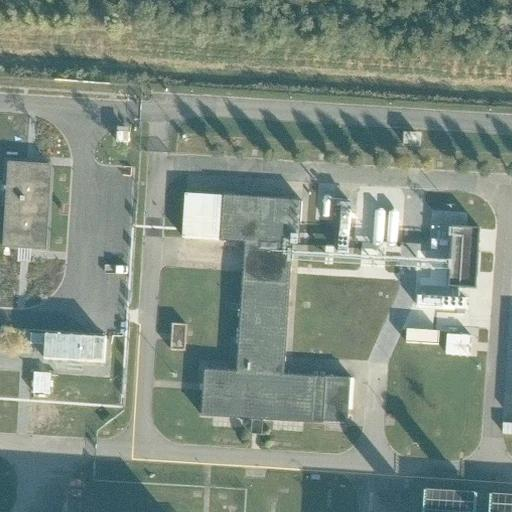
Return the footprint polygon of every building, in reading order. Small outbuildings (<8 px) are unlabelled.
[(57,168),(10,165),(3,252),(51,255),(57,168)] [(300,199),(188,191),(184,240),(255,245),(247,370),(212,368),(209,414),(349,423),(352,375),(289,371),(300,199)] [(354,251),(355,201),(339,201),(338,251),(354,251)] [(481,233),(450,231),(447,289),(478,291),(481,233)] [(175,322),(174,349),(188,349),(188,323),(175,322)] [(450,332),(449,354),(472,354),(473,332),(450,332)] [(427,511),(478,511),(479,490),(428,490),(427,511)] [(495,511),(511,511),(511,496),(496,496),(495,511)]
